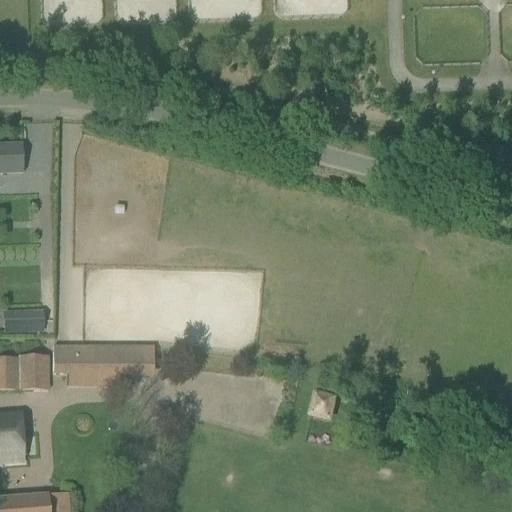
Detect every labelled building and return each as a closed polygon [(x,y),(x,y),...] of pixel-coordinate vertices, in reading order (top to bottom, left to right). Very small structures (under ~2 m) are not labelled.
[(0,176),(22,176),(21,146),(0,146),(0,176)] [(42,313),(26,314),(26,335),(42,334),(42,313)] [(52,349),(52,376),(67,376),(67,390),(123,390),(123,379),(123,349),(52,349)] [(0,393),(46,393),(46,359),(17,358),(17,361),(0,360),(0,393)] [(310,401),(306,421),(310,422),(326,426),(331,406),(314,402),(310,401)] [(0,417),(0,464),(21,463),(17,417),(0,417)] [(0,500),(0,511),(67,511),(66,496),(0,500)]
